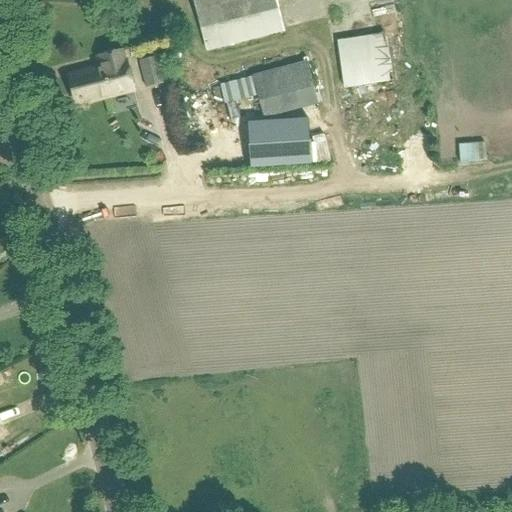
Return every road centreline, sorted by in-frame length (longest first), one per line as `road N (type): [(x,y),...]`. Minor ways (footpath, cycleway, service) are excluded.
road 1 (track): [(42,213),(71,204),(425,174)]
road 2 (tertiary): [(117,511),(24,144)]
